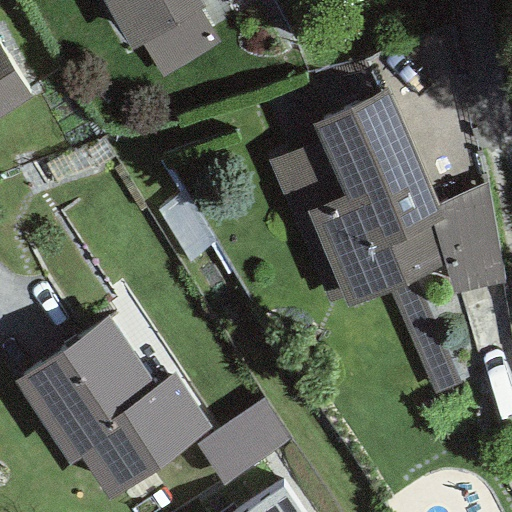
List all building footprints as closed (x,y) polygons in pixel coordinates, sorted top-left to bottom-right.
[(101,0),(131,50),(141,45),(161,78),(219,43),(199,10),(203,9),(197,0),(101,0)] [(0,115),(29,97),(0,52),(0,115)] [(347,310),(388,292),(433,396),(462,384),(417,279),(443,267),(430,225),(442,219),(436,206),(387,93),(311,125),(318,143),(268,164),(292,221),(306,214),(347,310)] [(485,181),(436,206),(442,219),(430,225),(443,267),(454,294),(503,281),(485,181)] [(108,501),(211,429),(173,374),(154,387),(108,316),(13,383),(68,466),(79,458),(108,501)] [(194,446),(222,485),(289,440),(262,400),(194,446)] [(298,511),(282,489),(249,511),(298,511)]
